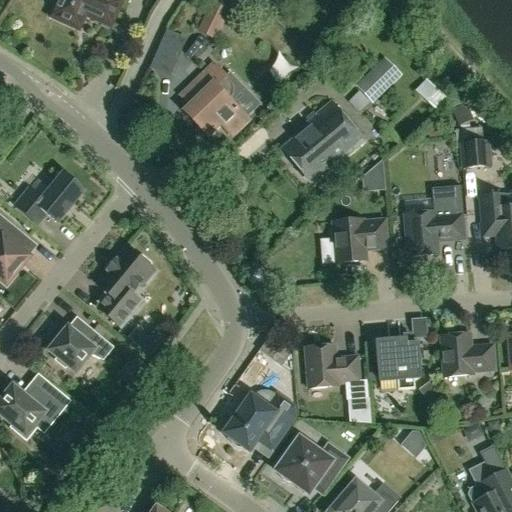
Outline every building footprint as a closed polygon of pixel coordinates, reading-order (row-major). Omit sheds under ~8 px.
[(112,27),(123,2),(119,0),(57,0),(50,17),(66,24),(68,21),(79,26),(84,15),(112,27)] [(216,41),(233,5),(222,0),(213,0),(198,32),(216,41)] [(167,33),(162,64),(182,68),(188,36),(167,33)] [(376,100),(401,76),(385,61),(360,83),(376,100)] [(220,125),(224,129),(232,137),(248,121),(229,101),(230,100),(233,91),(229,82),(214,66),(181,97),(191,107),(185,113),(207,136),(220,125)] [(437,89),(426,101),(437,111),(447,99),(437,89)] [(364,144),(332,105),(296,134),(299,136),(282,150),(308,182),(325,168),(329,173),(364,144)] [(487,143),(461,145),(463,169),(489,167),(487,143)] [(384,190),(381,162),(363,178),(364,192),(384,190)] [(29,191),(15,208),(36,225),(38,224),(37,223),(43,215),(44,216),(45,215),(57,224),(83,191),(63,174),(41,201),(29,191)] [(405,216),(404,216),(406,238),(408,258),(438,256),(437,241),(443,240),(443,242),(464,241),(462,215),(460,185),(430,188),(431,200),(432,213),(405,216)] [(506,197),(506,196),(478,198),(478,199),(480,199),(482,224),(480,225),(481,239),(497,238),(498,251),(511,249),(511,208),(505,209),(504,197),(506,197)] [(0,279),(6,285),(28,258),(18,250),(27,239),(0,216),(0,279)] [(385,222),(382,222),(363,223),(363,221),(333,223),(333,227),(330,231),(331,241),(334,245),(336,264),(366,261),(365,248),(372,248),(372,250),(375,250),(375,249),(384,248),(385,249),(387,249),(385,222)] [(116,260),(115,261),(116,262),(107,272),(107,271),(106,272),(107,273),(96,286),(106,294),(95,308),(121,329),(144,301),(133,292),(138,286),(141,288),(155,272),(150,269),(150,264),(142,257),(137,258),(126,249),(117,261),(116,260)] [(379,383),(397,382),(398,391),(415,390),(414,380),(419,380),(416,340),(413,340),(412,323),(411,323),(411,325),(399,326),(399,323),(387,324),(388,342),(376,343),(379,383)] [(114,349),(84,325),(78,333),(73,333),(67,328),(64,332),(60,329),(43,350),(44,351),(46,350),(57,359),(55,361),(65,369),(67,367),(76,374),(90,357),(103,362),(114,349)] [(473,374),(495,372),(493,346),(478,347),(478,350),(471,350),(470,335),(440,338),(443,378),(473,376),(473,374)] [(366,381),(359,382),(357,358),(342,359),(342,360),(343,360),(343,361),(336,362),(335,360),(336,360),(336,359),(335,359),(334,346),(304,349),(308,390),(338,387),(338,385),(345,384),(346,402),(367,400),(366,381)] [(433,403),(431,383),(420,391),(429,403),(430,403),(433,403)] [(235,386),(228,395),(244,406),(250,397),(235,386)] [(24,397),(22,395),(12,387),(6,395),(5,394),(5,395),(5,396),(0,402),(0,416),(11,426),(9,429),(26,443),(37,430),(34,427),(44,415),(50,420),(60,409),(35,388),(28,396),(24,397)] [(249,451),(252,447),(258,439),(263,438),(266,434),(277,441),(270,451),(271,451),(294,419),(293,408),(277,396),(276,398),(273,395),(269,393),(264,393),(260,393),(256,395),(253,399),(250,397),(244,406),(224,434),(229,437),(230,441),(232,444),(236,447),(240,448),(244,448),(249,451)] [(419,433),(412,432),(400,446),(416,459),(426,447),(419,433)] [(299,439),(276,472),(278,473),(280,478),(282,481),(286,483),(289,484),(294,485),(308,495),(324,473),(334,480),(348,459),(328,445),(321,455),(299,439)] [(511,511),(511,484),(505,472),(492,446),(479,453),(483,462),(492,479),(481,484),(476,487),(470,490),(469,495),(473,504),(476,511),(511,511)] [(389,511),(398,502),(380,487),(374,494),(368,495),(356,484),(340,502),(337,500),(326,511),(389,511)]
